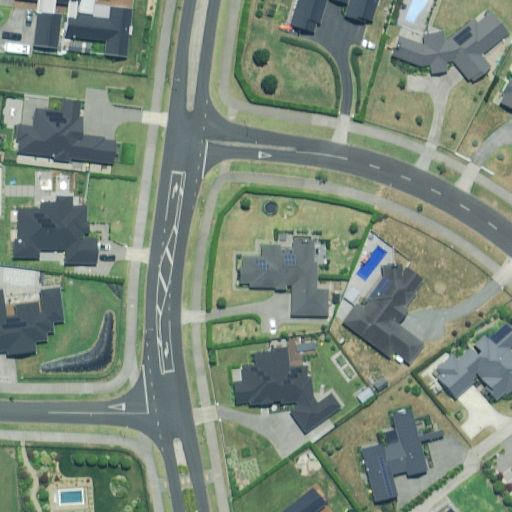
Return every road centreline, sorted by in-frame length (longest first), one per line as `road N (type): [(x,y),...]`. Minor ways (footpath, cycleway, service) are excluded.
road 1 (residential): [(511,240),(461,205),(368,163),(197,138)]
road 2 (residential): [(162,411),(153,277),(172,135)]
road 3 (residential): [(197,138),(176,315),(186,407)]
road 4 (residential): [(162,411),(0,409)]
road 5 (residential): [(216,0),(197,138)]
road 6 (residential): [(172,135),(192,0)]
